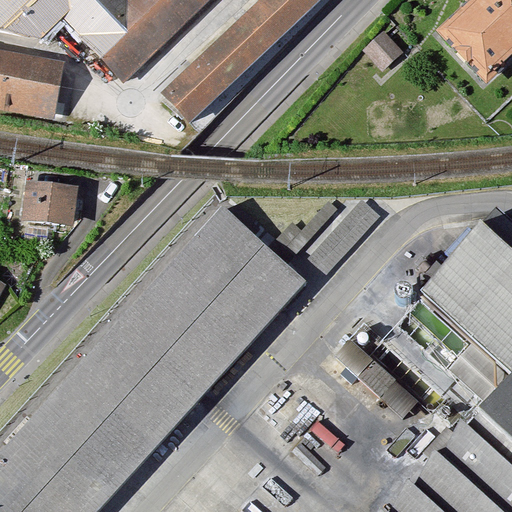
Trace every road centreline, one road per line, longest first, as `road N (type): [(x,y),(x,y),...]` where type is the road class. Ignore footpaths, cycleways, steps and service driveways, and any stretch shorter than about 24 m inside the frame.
road 1 (tertiary): [(0,374),(360,0)]
road 2 (unknown): [(123,95),(230,0)]
